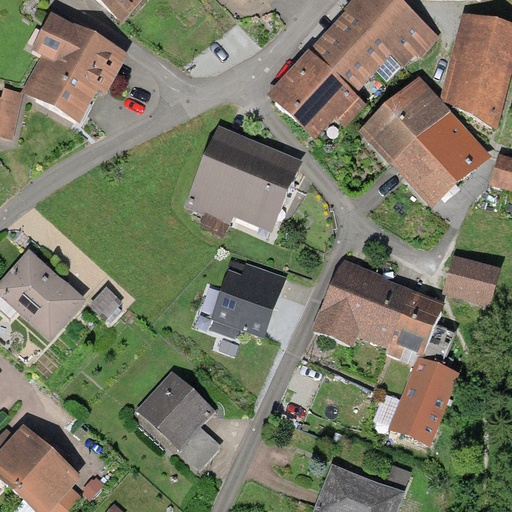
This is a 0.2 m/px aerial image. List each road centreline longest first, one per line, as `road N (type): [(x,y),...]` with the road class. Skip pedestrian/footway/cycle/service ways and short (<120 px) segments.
road 1 (residential): [(243,78),(355,220),(218,511)]
road 2 (residential): [(0,220),(72,167),(243,78)]
